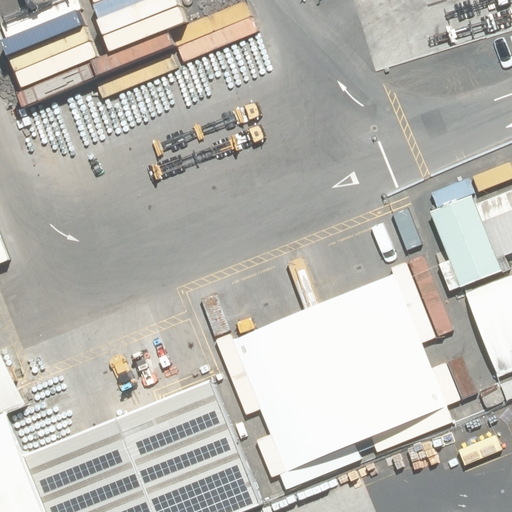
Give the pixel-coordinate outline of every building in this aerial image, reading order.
[(511,252),(511,193),(481,205),(488,222),(501,257),(511,252)] [(434,213),(452,261),(444,264),(453,288),(502,269),(505,268),(501,257),(488,222),(481,205),(478,196),(434,213)] [(511,275),(469,292),(499,374),(511,369),(511,275)] [(0,338),(0,511),(51,511),(34,468),(5,398),(19,385),(0,338)] [(453,404),(438,370),(367,401),(381,434),(450,405),(453,404)] [(501,380),(481,388),(488,408),(509,400),(501,380)] [(271,511),(223,392),(34,468),(51,511),(271,511)] [(457,421),(450,405),(381,434),(378,435),(385,451),(457,421)] [(511,408),(485,418),(495,446),(511,440),(511,408)]
